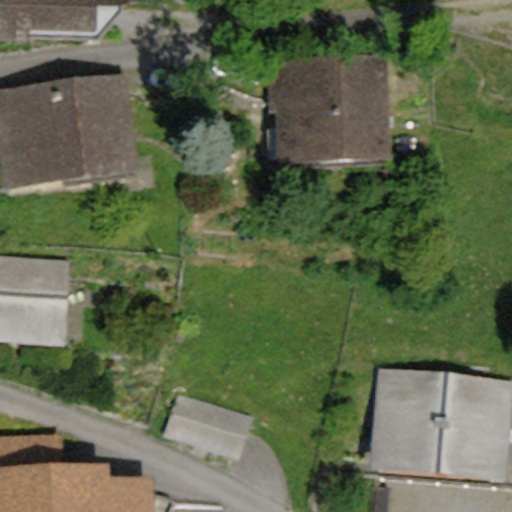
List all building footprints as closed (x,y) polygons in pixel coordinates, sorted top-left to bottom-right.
[(109,0),(0,0),(0,37),(108,40),(109,0)] [(378,76),(262,75),(262,171),(378,172),(378,76)] [(109,91),(0,100),(0,193),(117,183),(109,91)] [(0,266),(0,363),(67,368),(72,270),(0,266)] [(374,374),(360,472),(493,490),(507,393),(374,374)] [(247,425),(175,394),(160,429),(231,461),(247,425)] [(68,463),(67,427),(0,428),(0,511),(157,511),(156,461),(68,463)]
